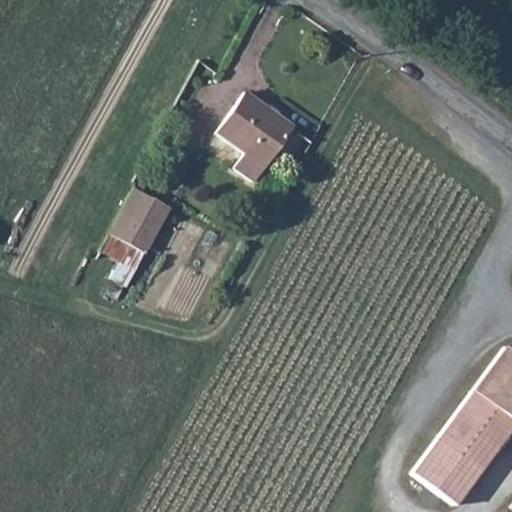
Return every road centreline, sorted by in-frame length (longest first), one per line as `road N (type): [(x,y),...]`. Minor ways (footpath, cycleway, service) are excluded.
road 1 (track): [(379,43),(222,326),(203,338),(181,337),(0,288)]
road 2 (unclassified): [(316,0),(511,143)]
